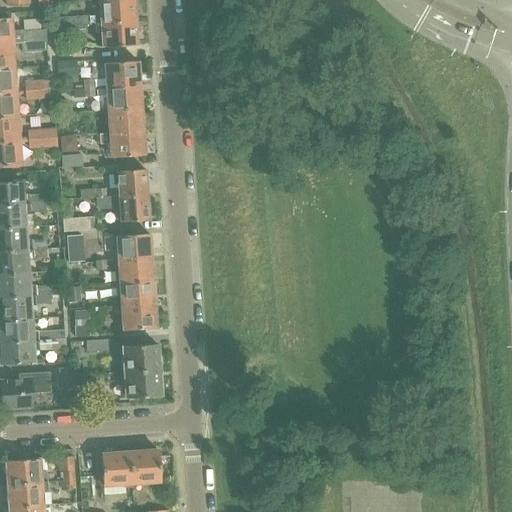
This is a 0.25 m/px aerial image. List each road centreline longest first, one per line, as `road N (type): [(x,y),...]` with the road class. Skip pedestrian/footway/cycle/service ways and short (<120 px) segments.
road 1 (residential): [(188,423),(161,0)]
road 2 (residential): [(188,423),(0,435)]
road 3 (residential): [(398,0),(450,33),(511,54)]
